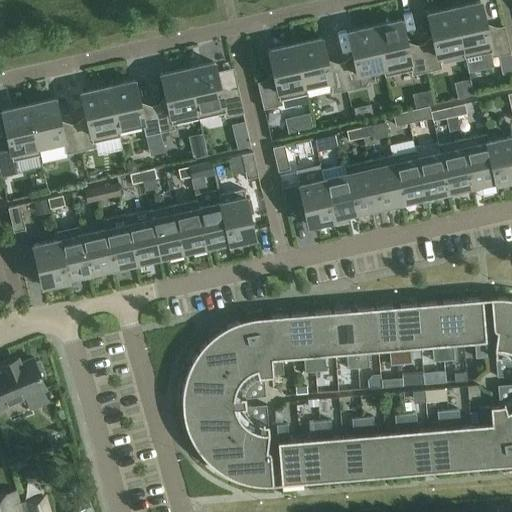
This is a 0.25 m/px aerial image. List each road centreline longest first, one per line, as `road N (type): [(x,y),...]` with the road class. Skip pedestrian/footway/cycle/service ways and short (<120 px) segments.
road 1 (residential): [(122,303),(511,210)]
road 2 (residential): [(356,0),(0,81)]
road 3 (residential): [(181,511),(122,303)]
road 4 (residential): [(120,511),(63,315)]
